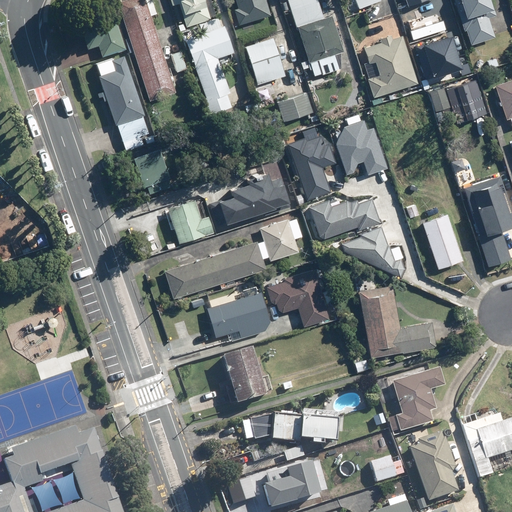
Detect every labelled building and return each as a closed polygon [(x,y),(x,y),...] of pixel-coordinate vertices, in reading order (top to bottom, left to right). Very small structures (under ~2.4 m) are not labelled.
[(128,36),(124,38),(128,50),(132,49),(148,99),(174,90),(145,0),(118,0),(116,1),(128,36)] [(170,0),(172,4),(178,2),(186,26),(210,18),(204,0),(170,0)] [(235,0),(238,7),(233,8),(238,23),(270,14),(266,0),(235,0)] [(317,0),(286,0),(290,9),(318,0),(317,0)] [(318,0),(290,9),(295,26),(297,25),(313,74),(322,71),(322,73),(338,67),(333,53),(343,50),(331,13),(323,16),(318,0)] [(454,0),(464,29),(466,28),(470,43),(494,35),(489,18),(496,15),(491,0),(454,0)] [(92,25),(81,29),(87,47),(98,44),(101,55),(125,47),(113,10),(89,18),(92,25)] [(358,36),(365,32),(358,20),(351,24),(358,36)] [(226,92),(230,91),(218,56),(233,51),(224,25),(185,38),(210,111),(230,104),(226,92)] [(374,60),(378,73),(367,77),(373,97),(417,82),(402,35),(392,38),(391,34),(380,38),(381,41),(364,47),(368,62),(374,60)] [(273,37),(245,45),(256,82),(284,73),(273,37)] [(170,53),(176,70),(186,67),(180,50),(170,53)] [(125,54),(112,59),(115,68),(99,74),(115,123),(117,122),(123,140),(148,132),(142,115),(145,114),(125,54)] [(495,57),(488,60),(490,67),(498,64),(495,57)] [(511,77),(495,84),(506,118),(509,117),(511,125),(511,77)] [(431,90),(436,109),(449,106),(444,86),(431,90)] [(306,92),(276,101),(283,120),(312,111),(306,92)] [(368,175),(388,169),(374,128),(366,128),(364,121),(345,127),(335,144),(347,175),(356,174),(359,165),(363,162),(368,175)] [(323,168),(336,163),(329,143),(326,144),(323,135),(319,137),(316,128),(304,132),(306,139),(290,145),(308,200),(331,192),(323,168)] [(159,148),(132,158),(142,187),(146,185),(148,193),(170,185),(167,178),(169,177),(159,148)] [(270,207),(283,203),(278,185),(268,188),(264,173),(250,177),(252,182),(227,189),(228,195),(214,199),(221,223),(270,208),(270,207)] [(511,213),(500,174),(463,186),(484,253),(506,246),(500,227),(511,223),(511,213)] [(168,195),(172,206),(168,207),(178,242),(212,232),(208,215),(200,218),(194,198),(191,199),(188,189),(168,195)] [(327,200),(307,208),(317,237),(325,240),(357,228),(359,232),(381,224),(373,199),(358,203),(357,199),(350,201),(346,200),(331,207),(327,200)] [(418,213),(414,203),(406,206),(410,216),(418,213)] [(447,212),(421,221),(437,267),(462,259),(447,212)] [(255,240),(163,270),(172,298),(265,268),(262,258),(268,256),(269,260),(298,251),(293,236),(301,234),(296,218),(288,220),(287,218),(259,227),(263,240),(256,242),(255,240)] [(9,226),(0,231),(0,241),(13,233),(9,226)] [(344,252),(400,279),(404,269),(401,260),(395,261),(382,228),(359,235),(360,237),(342,244),(344,252)] [(47,235),(28,243),(32,251),(50,243),(47,235)] [(16,238),(0,244),(0,251),(0,252),(18,244),(16,238)] [(327,317),(313,270),(282,278),(283,281),(264,286),(269,303),(276,301),(280,312),(296,308),(301,325),(327,317)] [(392,284),(358,290),(370,357),(436,345),(432,321),(400,327),(392,284)] [(269,321),(260,291),(205,307),(214,337),(237,330),(239,337),(264,330),(269,321)] [(202,308),(185,313),(187,321),(205,316),(202,308)] [(251,346),(221,355),(236,404),(265,395),(251,346)] [(367,368),(364,359),(354,362),(357,371),(367,368)] [(401,414),(394,416),(399,431),(432,422),(429,411),(435,409),(429,390),(444,385),(439,367),(391,381),(401,414)] [(291,381),(281,384),(283,390),(293,387),(291,381)] [(312,441),(300,445),(303,455),(322,448),(322,439),(336,440),(337,418),(272,413),(272,414),(249,419),(253,440),(271,436),(270,439),(299,441),(299,438),(312,439),(312,441)] [(382,414),(373,416),(376,426),(385,423),(382,414)] [(487,458),(511,450),(511,417),(501,421),(499,414),(463,425),(479,476),(491,472),(487,458)] [(0,448),(0,466),(3,474),(0,475),(0,511),(117,511),(85,419),(69,425),(66,417),(2,440),(4,447),(0,448)] [(409,446),(428,501),(458,491),(451,472),(455,466),(445,437),(442,438),(440,431),(417,439),(418,443),(409,446)] [(298,446),(282,452),(285,461),(301,455),(298,446)] [(369,462),(376,482),(404,473),(400,461),(392,463),(390,455),(369,462)] [(285,469),(288,477),(262,484),(269,508),(319,494),(310,461),(285,469)] [(423,498),(417,500),(420,510),(427,508),(423,498)] [(409,511),(406,501),(372,511),(409,511)]
